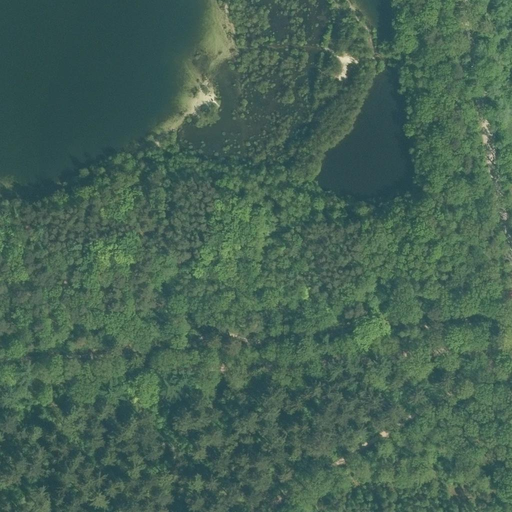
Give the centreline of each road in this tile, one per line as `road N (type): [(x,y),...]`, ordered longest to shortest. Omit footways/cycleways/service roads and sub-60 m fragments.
road 1 (track): [(0,385),(511,346)]
road 2 (track): [(511,360),(412,413),(259,511)]
road 3 (unclassified): [(511,261),(464,0)]
